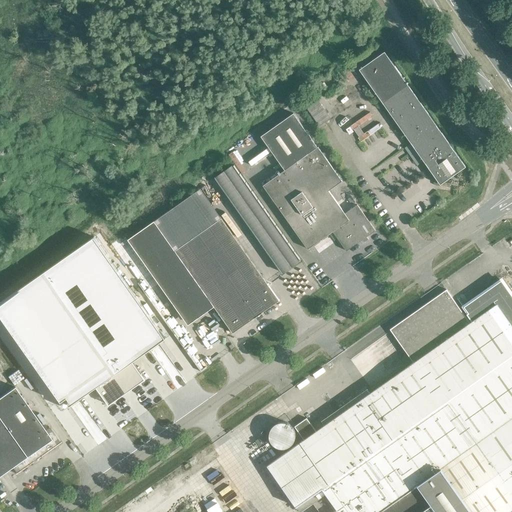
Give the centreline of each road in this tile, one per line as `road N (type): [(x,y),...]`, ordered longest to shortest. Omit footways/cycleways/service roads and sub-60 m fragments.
road 1 (unclassified): [(63,511),(478,217)]
road 2 (secondary): [(427,0),(511,125)]
